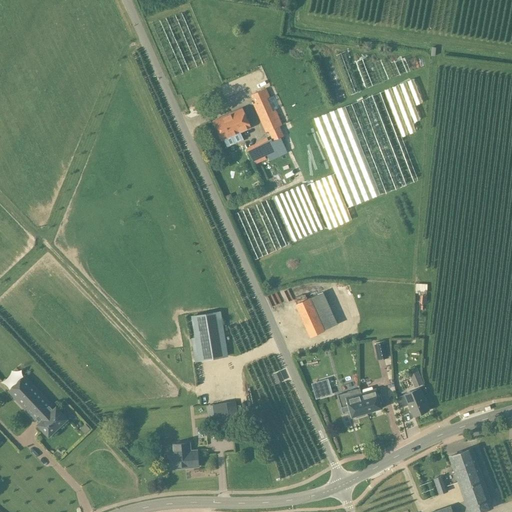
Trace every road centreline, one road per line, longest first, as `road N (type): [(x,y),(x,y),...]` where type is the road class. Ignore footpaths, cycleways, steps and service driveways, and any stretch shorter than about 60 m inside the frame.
road 1 (unclassified): [(340,485),(128,0)]
road 2 (tertiary): [(140,511),(283,501),(340,485)]
road 3 (tertiary): [(340,485),(511,411)]
